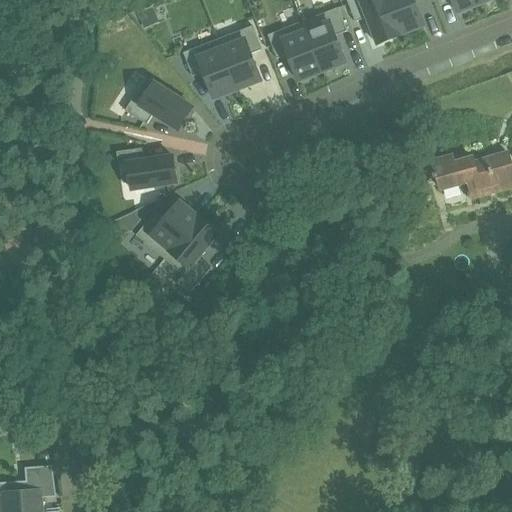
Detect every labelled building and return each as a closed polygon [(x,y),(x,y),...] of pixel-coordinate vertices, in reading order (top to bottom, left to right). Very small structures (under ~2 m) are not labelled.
[(346,0),(356,22),(367,18),(377,45),(401,36),(386,0),(346,0)] [(386,0),(401,36),(405,34),(405,35),(420,30),(419,29),(424,27),(413,0),(386,0)] [(452,0),(453,1),(458,13),(481,4),(479,0),(452,0)] [(152,8),(138,13),(144,29),(158,24),(152,8)] [(348,32),(338,8),(303,22),(322,73),(346,64),(335,36),(348,32)] [(303,22),(268,36),(277,60),(289,55),(299,82),(322,73),(303,22)] [(262,50),(253,26),(218,40),(238,90),(261,81),(251,55),(262,50)] [(215,100),(238,90),(218,40),(184,53),(193,77),(204,73),(215,100)] [(147,125),(154,115),(179,131),(193,108),(147,78),(126,111),(147,125)] [(128,165),(132,190),(177,183),(173,156),(144,161),(142,149),(117,152),(119,166),(128,165)] [(477,192),(478,196),(511,186),(511,166),(508,152),(473,162),(472,157),(453,162),(451,154),(432,160),(441,190),(468,182),(471,193),(477,192)] [(185,205),(185,206),(181,202),(166,220),(157,212),(136,236),(165,260),(200,218),(199,218),(196,216),(197,215),(185,205)] [(190,294),(212,268),(200,258),(219,234),(200,218),(165,260),(184,276),(177,283),(190,294)] [(298,262),(301,285),(369,274),(366,251),(298,262)] [(256,261),(262,305),(285,303),(280,258),(256,261)] [(92,311),(80,317),(88,332),(99,326),(92,311)] [(0,483),(0,511),(40,511),(39,499),(54,497),(49,466),(24,468),(25,482),(0,483)]
